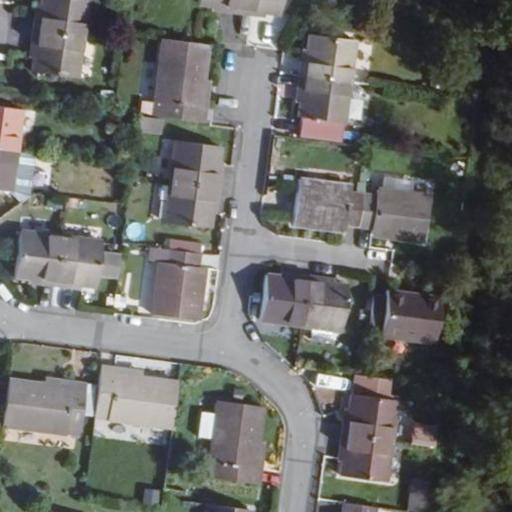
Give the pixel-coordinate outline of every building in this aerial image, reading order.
[(42,0),(40,16),(36,16),(34,30),(83,36),(87,0),(42,0)] [(277,14),(279,0),(198,0),(198,3),(225,6),(224,10),(252,14),(252,10),(277,14)] [(77,77),(83,36),(34,30),(32,44),(36,45),(34,71),(77,77)] [(351,82),(356,42),(311,36),(308,63),(303,63),(302,76),(351,82)] [(199,108),(208,43),(168,38),(158,116),(203,122),(205,108),(199,108)] [(343,141),(351,82),(302,76),(300,91),(304,91),(301,116),(303,117),(301,136),(343,141)] [(0,146),(17,149),(22,108),(0,105),(0,146)] [(134,130),(156,131),(157,116),(134,115),(134,130)] [(176,141),(171,181),(219,187),(221,173),(217,173),(220,147),(176,141)] [(0,189),(12,191),(17,149),(0,146),(0,189)] [(35,151),(17,149),(12,191),(19,199),(30,190),(35,151)] [(381,191),(411,195),(414,179),(384,175),(381,191)] [(344,223),(358,225),(362,194),(348,192),(348,186),(295,180),(290,223),(343,230),(344,223)] [(217,201),(219,187),(171,181),(165,223),(210,229),(213,201),(217,201)] [(376,196),(362,194),(358,225),(372,226),(371,234),(422,241),(428,197),(411,195),(381,191),(377,190),(376,196)] [(41,282),(54,284),(60,235),(20,230),(14,274),(42,278),(41,282)] [(100,253),(102,240),(60,235),(54,284),(69,286),(69,281),(96,285),(97,275),(118,278),(120,256),(100,253)] [(198,267),(200,254),(151,247),(149,260),(160,261),(153,313),(197,319),(205,267),(198,267)] [(260,319),(301,324),(308,275),(293,273),(292,278),(266,274),(260,319)] [(322,276),(308,275),(301,324),(341,329),(347,285),(321,281),(322,276)] [(379,334),(433,341),(438,296),(386,290),(385,296),(372,294),(367,328),(380,328),(379,334)] [(116,373),(117,367),(102,365),(95,415),(171,426),(177,382),(116,373)] [(345,419),(343,434),(391,439),(397,400),(396,399),(399,377),(356,372),(353,393),(352,393),(349,420),(345,419)] [(72,383),(71,389),(8,380),(3,425),(79,436),(86,385),(72,383)] [(255,470),(263,406),(219,399),(217,414),(214,439),(209,477),(259,484),(261,471),(255,470)] [(214,439),(217,414),(199,412),(196,437),(214,439)] [(413,425),(411,437),(434,440),(435,427),(413,425)] [(386,481),(391,439),(343,434),(341,448),(346,448),(343,475),(386,481)] [(425,511),(428,483),(409,481),(406,509),(425,511)] [(376,511),(377,506),(347,502),(344,511),(376,511)] [(251,511),(252,509),(208,503),(206,511),(251,511)]
